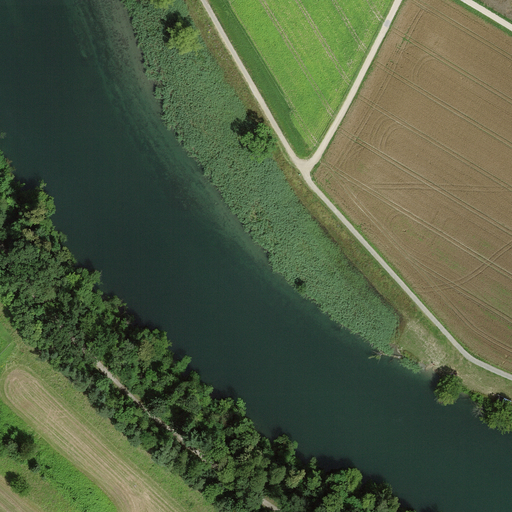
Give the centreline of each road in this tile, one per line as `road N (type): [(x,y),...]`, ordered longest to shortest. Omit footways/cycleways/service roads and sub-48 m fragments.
road 1 (track): [(0,242),(109,375),(242,488),(283,511)]
road 2 (track): [(511,378),(468,356),(303,170)]
road 3 (track): [(303,170),(204,0)]
road 4 (track): [(303,170),(399,0)]
